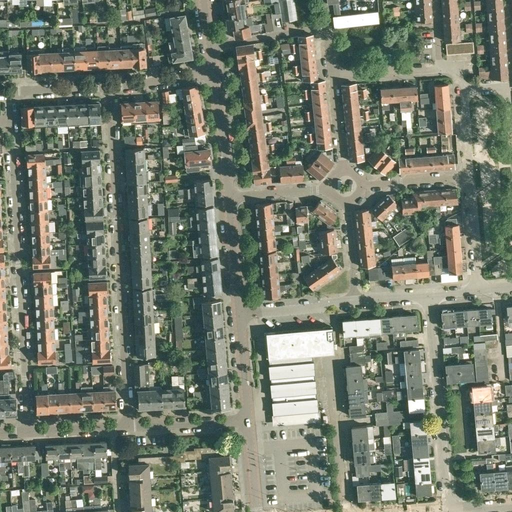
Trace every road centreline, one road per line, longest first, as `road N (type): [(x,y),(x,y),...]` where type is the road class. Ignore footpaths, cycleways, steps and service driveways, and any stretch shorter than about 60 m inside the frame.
road 1 (residential): [(126,426),(108,86)]
road 2 (residential): [(10,119),(27,432)]
road 3 (residential): [(447,511),(428,295)]
road 4 (residential): [(331,73),(323,29),(210,46)]
road 5 (residential): [(343,511),(329,363)]
road 6 (residential): [(228,196),(213,71)]
road 7 (residential): [(126,426),(247,420)]
